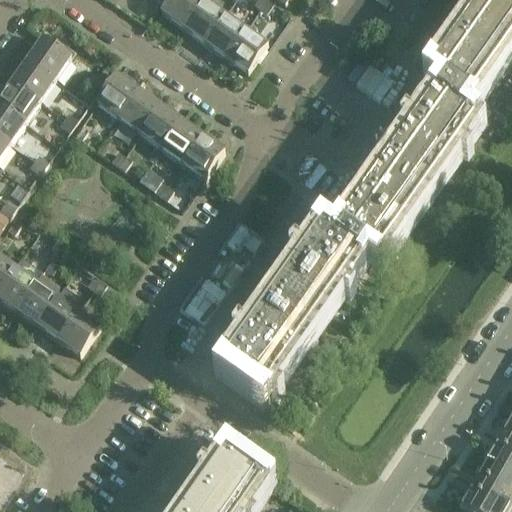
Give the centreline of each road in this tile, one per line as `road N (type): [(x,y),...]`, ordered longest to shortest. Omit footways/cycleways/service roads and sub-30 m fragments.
road 1 (residential): [(263,139),(234,212),(161,314),(143,364)]
road 2 (residential): [(263,139),(66,0)]
road 3 (tertiary): [(400,497),(511,331)]
road 4 (residential): [(200,402),(360,511)]
road 5 (residential): [(358,6),(263,139)]
road 6 (residential): [(123,511),(200,402)]
